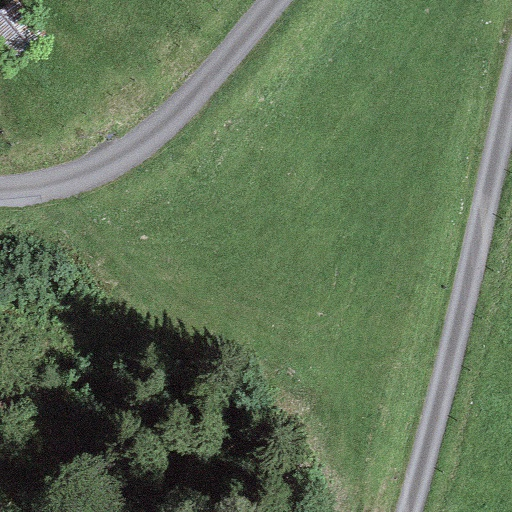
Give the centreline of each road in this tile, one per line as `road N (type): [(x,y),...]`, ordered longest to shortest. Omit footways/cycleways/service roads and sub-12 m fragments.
road 1 (track): [(409,511),(445,391),(511,92)]
road 2 (track): [(268,0),(153,132),(107,165),(70,182),(0,190)]
